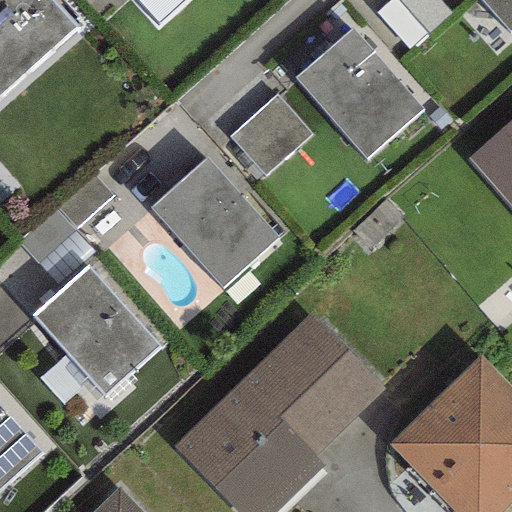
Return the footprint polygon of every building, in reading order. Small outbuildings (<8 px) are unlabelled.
[(62,0),(5,0),(0,5),(0,122),(95,34),(62,0)] [(405,49),(448,15),(436,0),(385,0),(373,10),(405,49)] [(511,30),(511,0),(477,0),(507,34),(511,30)] [(421,111),(351,31),(295,79),(365,159),(421,111)] [(311,137),(274,96),(227,138),(265,179),(311,137)] [(511,117),(466,156),(511,210),(511,117)] [(276,237),(204,161),(149,212),(221,289),(276,237)] [(47,273),(84,248),(58,209),(20,234),(47,273)] [(88,270),(31,320),(101,399),(158,349),(88,270)] [(316,316),(192,452),(259,511),(293,511),(402,393),(316,316)] [(511,511),(511,388),(491,367),(400,452),(456,511),(511,511)] [(0,406),(0,491),(42,453),(0,406)] [(149,511),(128,491),(106,511),(149,511)]
